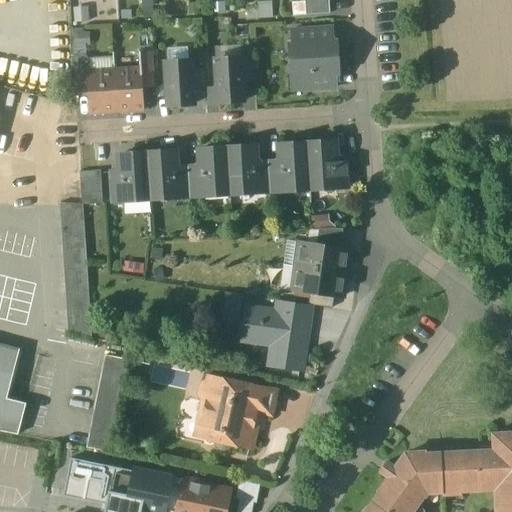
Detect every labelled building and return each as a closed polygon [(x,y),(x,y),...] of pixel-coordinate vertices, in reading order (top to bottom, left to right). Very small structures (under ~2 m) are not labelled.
[(329,2),(305,4),(305,16),(329,14),(329,2)] [(331,29),(293,31),(294,46),(332,43),(331,29)] [(294,46),(289,46),(292,91),(334,88),(334,74),(338,74),(336,43),(294,46)] [(152,52),(139,53),(140,70),(141,89),(154,88),(152,52)] [(87,58),(74,58),(76,95),(89,94),(88,73),(87,58)] [(241,59),(215,60),(217,104),(243,102),(241,59)] [(191,62),(165,63),(168,107),(193,105),(191,62)] [(140,70),(114,71),(116,113),(142,111),(141,89),(140,70)] [(88,73),(89,94),(90,114),(116,113),(114,71),(88,73)] [(335,142),(306,144),(309,188),(336,187),(338,187),(336,159),(335,142)] [(306,144),(278,146),(279,162),(281,190),(283,190),(309,188),(306,144)] [(255,147),(227,149),(229,193),(256,191),(256,195),(258,195),(256,163),(255,147)] [(227,149),(199,151),(199,167),(201,199),(203,199),(203,195),(229,193),(227,149)] [(175,152),(147,154),(149,198),(176,196),(176,200),(178,200),(176,168),(175,152)] [(147,154),(119,156),(120,172),(122,204),(124,204),(123,200),(149,198),(147,154)] [(348,158),(336,159),(338,187),(336,187),(336,191),(350,190),(348,158)] [(279,162),(268,163),(269,194),(283,194),(283,190),(281,190),(279,162)] [(268,163),(256,163),(258,195),(269,194),(268,163)] [(188,167),(176,168),(178,200),(190,199),(188,167)] [(199,167),(188,167),(190,199),(201,199),(199,167)] [(100,171),(79,173),(81,206),(82,206),(102,204),(100,171)] [(120,172),(108,173),(110,205),(122,204),(120,172)] [(81,206),(60,204),(68,333),(91,338),(82,206),(81,206)] [(342,230),(333,229),(318,230),(316,246),(340,250),(342,230)] [(316,246),(301,244),(297,268),(345,275),(348,251),(316,246)] [(345,275),(297,268),(294,292),(309,294),(333,297),(341,298),(345,275)] [(237,323),(240,292),(222,291),(219,322),(237,323)] [(333,297),(309,294),(308,306),(331,309),(333,297)] [(242,295),(242,304),(272,306),(272,297),(242,295)] [(313,309),(286,305),(284,316),(312,320),(313,309)] [(284,316),(246,310),(241,339),(274,344),(270,367),(299,371),(306,328),(310,329),(312,320),(284,316)] [(0,431),(18,435),(22,423),(2,418),(7,400),(20,351),(0,345),(0,431)] [(127,361),(105,356),(86,448),(108,453),(127,361)] [(254,387),(239,384),(238,388),(209,381),(204,382),(200,386),(198,390),(198,395),(200,399),(204,403),(211,404),(206,427),(218,430),(215,443),(216,446),(218,448),(220,450),(223,450),(226,449),(229,447),(230,445),(251,449),(255,431),(252,430),(256,413),(248,411),(254,387)] [(276,392),(254,387),(248,411),(256,413),(270,416),(276,392)] [(26,405),(7,400),(2,418),(22,423),(26,405)] [(511,511),(511,432),(505,433),(505,440),(503,442),(492,443),(492,454),(482,455),(480,453),(480,451),(440,453),(442,488),(442,489),(460,488),(460,486),(495,484),(494,469),(511,467),(511,474),(509,475),(511,509),(502,510),(501,511),(511,511)] [(402,455),(393,467),(386,462),(379,473),(386,478),(376,492),(377,493),(370,502),(383,511),(413,511),(425,497),(421,494),(425,489),(442,488),(440,453),(426,454),(425,452),(410,453),(410,455),(402,455)] [(70,458),(62,496),(76,499),(106,505),(104,511),(172,511),(173,508),(176,509),(182,481),(174,479),(175,475),(133,467),(132,471),(83,461),(70,458)] [(259,485),(233,480),(229,498),(239,500),(253,503),(255,503),(259,485)] [(225,511),(229,490),(182,481),(176,509),(173,508),(172,511),(225,511)] [(250,511),(253,503),(239,500),(237,511),(250,511)] [(362,511),(361,511),(383,511),(370,502),(364,511),(362,511)]
